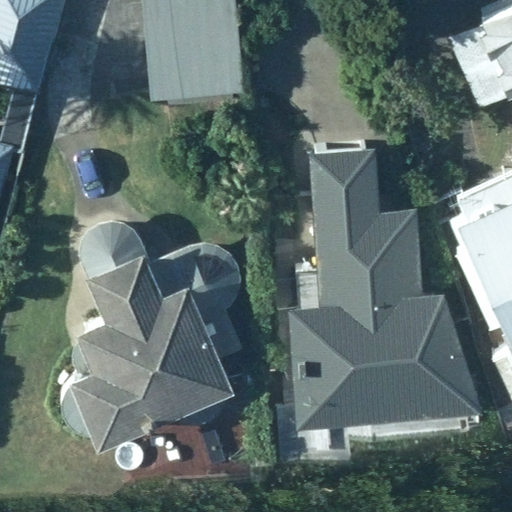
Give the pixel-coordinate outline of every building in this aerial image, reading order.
[(71,0),(0,0),(0,88),(49,99),(71,0)] [(233,76),(226,0),(133,0),(140,85),(233,76)] [(511,0),(465,0),(471,12),(443,25),(476,96),(511,79),(511,0)] [(269,274),(276,405),(468,395),(431,268),(409,269),(404,177),(366,179),(362,109),(286,113),(294,272),(269,274)] [(484,337),(508,395),(511,393),(511,144),(438,175),(502,330),(484,337)] [(129,221),(128,222),(125,218),(123,214),(120,210),(115,207),(110,206),(106,204),(101,204),(96,204),(91,206),(88,207),(84,210),(80,213),(77,217),(74,221),(73,226),(72,230),(72,235),(73,239),(74,244),(67,246),(85,293),(55,305),(71,344),(49,353),(57,371),(54,373),(51,378),(50,381),(49,385),(48,390),(48,394),(49,399),(51,403),(53,406),(56,409),(60,412),(63,415),(68,415),(72,417),(77,417),(79,421),(160,389),(163,393),(165,398),(168,401),(172,404),(177,405),(181,407),(186,407),(191,407),(196,406),(200,404),(204,401),(208,399),(211,396),(214,391),(215,387),(216,381),(216,377),(215,372),(214,368),(217,366),(208,344),(232,334),(217,298),(223,295),(226,291),(230,285),(234,281),(235,275),(236,267),(236,262),(235,256),(233,250),(230,245),(226,239),(221,236),(217,233),(211,230),(205,228),(199,228),(193,228),(187,230),(181,232),(176,235),(140,249),(129,221)]
